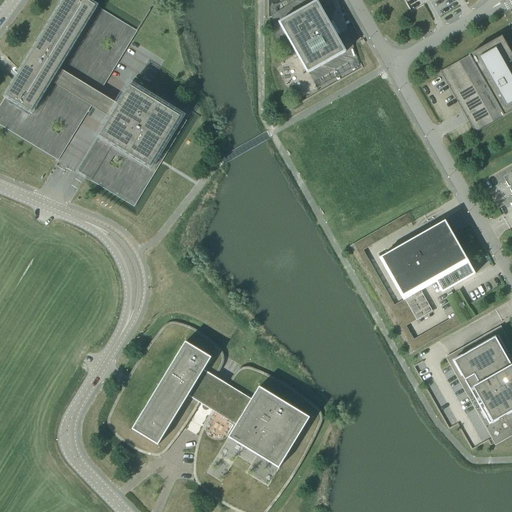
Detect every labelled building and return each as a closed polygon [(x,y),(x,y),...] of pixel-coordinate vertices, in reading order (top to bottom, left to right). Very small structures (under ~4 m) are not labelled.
[(64,0),(50,25),(21,72),(18,77),(14,83),(6,97),(31,112),(44,92),(50,81),(93,108),(97,101),(101,95),(99,93),(95,91),(58,68),(96,7),(84,0),(64,0)] [(317,2),(316,2),(279,23),(279,24),(307,74),(308,74),(345,53),(345,52),(317,2)] [(511,56),(503,40),(502,38),(501,37),(501,38),(469,56),(441,72),(442,74),(469,122),(475,132),(503,117),(504,117),(511,112),(511,56)] [(99,93),(100,91),(104,84),(101,82),(95,91),(99,93)] [(99,137),(149,167),(154,159),(156,157),(180,117),(130,87),(99,137)] [(445,221),(399,247),(380,258),(403,297),(419,288),(434,279),(442,293),(448,290),(475,274),(452,234),(445,221)] [(388,306),(407,350),(462,327),(458,317),(412,336),(407,324),(417,320),(414,311),(424,307),(424,306),(427,304),(426,301),(423,292),(388,306)] [(511,346),(500,326),(445,358),(491,438),(495,446),(511,436),(511,346)] [(188,396),(203,405),(202,406),(202,407),(202,408),(202,409),(203,410),(204,410),(205,411),(206,411),(207,411),(208,410),(209,409),(236,426),(228,438),(279,469),(310,418),(259,387),(251,400),(204,371),(211,358),(185,342),(132,430),(158,446),(188,396)]
